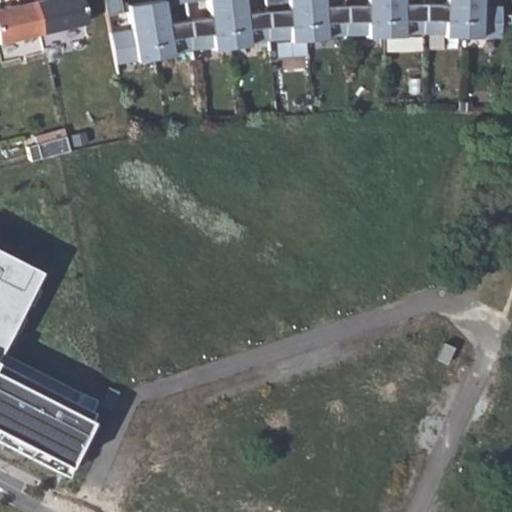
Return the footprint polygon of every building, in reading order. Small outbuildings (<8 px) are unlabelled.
[(0,42),(39,33),(31,0),(14,0),(16,4),(0,7),(0,42)] [(31,0),(39,33),(83,23),(78,0),(31,0)] [(118,0),(101,0),(105,15),(121,12),(118,0)] [(153,0),(126,5),(130,30),(108,33),(115,63),(134,59),(135,61),(170,55),(170,52),(208,46),(208,49),(247,44),(246,41),(288,38),(288,41),(324,37),(323,35),(365,34),(365,36),(401,36),(401,33),(442,33),(442,36),(478,38),(478,37),(499,38),(500,7),(479,6),(478,0),(443,0),(443,5),(422,4),(400,4),(399,0),(364,0),(365,5),(343,5),(321,6),(320,0),(285,0),(286,9),(264,11),(243,13),(241,0),(205,0),(208,17),(186,20),(165,23),(160,0),(153,0)] [(35,144),(39,158),(68,151),(64,136),(35,144)] [(0,438),(66,472),(99,400),(0,351),(0,350),(40,270),(0,250),(0,438)]
